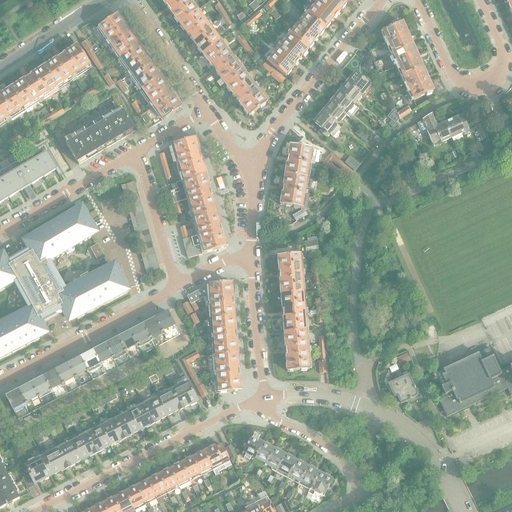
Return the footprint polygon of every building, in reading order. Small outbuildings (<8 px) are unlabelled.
[(159,0),(160,1),(161,0),(174,18),(177,23),(178,23),(179,24),(197,11),(188,0),(159,0)] [(342,10),(346,5),(345,5),(346,3),(346,2),(342,0),(315,0),(314,2),(316,4),(307,15),(324,30),(326,28),(326,29),(330,24),(329,24),(337,14),(341,9),(342,10)] [(255,1),(249,6),(253,12),(259,7),(255,1)] [(212,26),(211,24),(209,22),(207,24),(197,11),(179,24),(181,26),(180,27),(183,31),(184,31),(197,49),(200,54),(201,53),(202,55),(220,41),(210,28),(212,26)] [(245,18),(243,13),(237,17),(240,21),(245,18)] [(324,30),(307,15),(305,13),(303,15),(305,17),(298,24),(291,33),(290,32),(288,34),(289,35),(307,50),(309,48),(309,49),(313,44),(316,40),(319,36),(320,36),(324,32),(323,31),(324,30)] [(138,46),(127,30),(116,15),(92,32),(96,38),(100,35),(105,43),(103,45),(105,48),(108,47),(117,60),(138,46)] [(407,34),(407,33),(402,23),(400,24),(399,22),(394,25),(395,26),(380,33),(381,35),(383,34),(385,39),(384,40),(386,44),(407,34)] [(412,46),(408,37),(407,34),(386,44),(387,49),(389,48),(392,54),(390,54),(391,56),(412,46)] [(307,50),(289,35),(280,47),(278,45),(275,48),(277,50),(268,62),(285,77),(287,75),(287,76),(291,71),(290,71),(302,56),(303,57),(307,52),(306,52),(307,50)] [(92,49),(87,40),(81,44),(87,53),(91,50),(92,49)] [(235,57),(234,55),(232,53),(230,55),(220,41),(202,55),(204,57),(203,57),(207,62),(221,79),(220,80),(224,84),(225,85),(243,72),(233,58),(235,57)] [(76,76),(90,67),(76,46),(43,68),(57,89),(71,79),(73,82),(77,79),(76,76)] [(159,77),(149,61),(138,46),(117,60),(126,74),(124,76),(127,80),(129,78),(138,91),(159,77)] [(418,57),(417,56),(412,46),(391,56),(391,57),(393,56),(395,62),(394,63),(396,67),(418,57)] [(423,69),(419,60),(418,57),(396,67),(397,71),(399,71),(402,76),(400,77),(401,78),(423,69)] [(43,98),(57,89),(43,68),(10,89),(24,110),(38,101),(40,103),(44,100),(43,98)] [(428,80),(427,78),(423,69),(401,78),(401,80),(403,79),(405,84),(404,85),(406,90),(428,80)] [(259,88),(257,86),(256,85),(254,86),(243,72),(225,85),(227,87),(226,88),(230,93),(230,92),(239,103),(244,110),(243,111),(247,115),(249,117),(260,109),(265,106),(264,105),(266,103),(256,90),(259,88)] [(369,85),(368,84),(369,83),(368,81),(367,80),(366,79),(365,79),(363,80),(354,73),(349,80),(349,79),(346,83),(361,95),(369,85)] [(279,75),(275,80),(281,84),(285,80),(279,75)] [(181,108),(170,92),(159,77),(138,91),(148,105),(146,107),(148,110),(151,109),(156,116),(160,123),(163,121),(181,108)] [(433,91),(429,82),(428,80),(406,90),(408,94),(409,93),(412,99),(410,100),(411,101),(426,95),(426,97),(431,94),(431,92),(433,91)] [(361,95),(346,83),(345,82),(340,88),(341,89),(338,92),(353,105),(361,95)] [(10,119),(24,110),(10,89),(0,95),(0,125),(6,122),(7,124),(11,121),(10,119)] [(353,105),(338,92),(330,102),(345,114),(353,105)] [(345,114),(330,102),(322,112),(337,124),(345,114)] [(400,120),(411,112),(407,107),(397,114),(400,120)] [(133,129),(125,115),(123,112),(120,108),(64,141),(66,144),(66,145),(78,165),(88,160),(126,137),(124,134),(133,129)] [(160,123),(156,116),(151,109),(148,110),(143,114),(139,117),(143,123),(142,124),(147,131),(160,123)] [(336,125),(337,124),(322,112),(321,113),(322,113),(314,122),(322,129),(319,132),(326,137),(329,134),(333,138),(339,130),(343,134),(345,132),(341,128),(336,125)] [(451,139),(445,124),(441,126),(441,125),(437,127),(431,114),(422,121),(423,124),(419,126),(425,138),(428,137),(432,145),(440,142),(441,144),(451,139)] [(470,132),(464,118),(462,115),(444,123),(445,124),(451,139),(464,134),(465,134),(470,132)] [(486,134),(482,123),(475,126),(480,138),(487,135),(486,134)] [(343,126),(341,128),(345,132),(348,134),(350,132),(343,126)] [(205,175),(200,157),(195,138),(174,144),(174,145),(171,146),(176,164),(181,182),(205,175)] [(314,165),(317,150),(311,149),(309,149),(309,148),(303,147),(303,148),(290,145),(285,175),(307,179),(307,177),(309,166),(311,166),(312,164),(314,165)] [(0,203),(8,199),(16,194),(20,192),(21,191),(21,190),(23,189),(25,192),(30,190),(28,186),(31,184),(31,185),(32,185),(45,177),(55,171),(56,171),(48,157),(46,154),(27,165),(22,158),(0,171),(0,203)] [(330,154),(323,164),(327,167),(331,163),(332,162),(335,164),(338,160),(330,154)] [(359,165),(350,157),(345,163),(355,171),(359,165)] [(215,211),(210,193),(205,175),(181,182),(176,183),(177,189),(170,191),(173,204),(186,200),(191,218),(215,211)] [(280,202),(280,205),(293,207),(293,208),(299,209),(299,208),(301,209),(301,211),(293,216),(296,222),(306,215),(307,215),(305,211),(307,210),(309,195),(307,194),(307,192),(305,192),(305,188),(310,189),(311,181),(307,180),(307,179),(285,175),(284,182),(283,187),(283,188),(282,190),(282,192),(282,193),(281,196),(280,202)] [(135,189),(133,183),(122,186),(123,192),(135,189)] [(136,195),(135,189),(123,192),(125,198),(136,195)] [(138,201),(136,195),(125,198),(127,204),(138,201)] [(140,207),(138,201),(127,204),(128,210),(140,207)] [(142,213),(140,207),(128,210),(130,216),(142,213)] [(62,292),(46,263),(90,237),(92,235),(90,233),(95,230),(86,215),(83,210),(78,213),(77,210),(30,238),(31,240),(25,244),(28,250),(26,251),(25,250),(20,253),(19,251),(13,255),(14,256),(8,260),(9,261),(7,262),(4,257),(0,258),(0,286),(1,285),(3,283),(4,284),(10,280),(9,280),(14,277),(34,313),(31,314),(31,313),(22,317),(22,318),(20,319),(19,318),(8,324),(8,325),(5,327),(5,326),(0,328),(0,358),(4,356),(3,353),(10,350),(11,352),(18,348),(17,346),(24,342),(26,345),(33,341),(40,337),(39,334),(45,331),(41,322),(43,321),(44,323),(61,313),(60,312),(62,311),(67,319),(73,316),(75,319),(123,293),(122,291),(127,288),(122,280),(116,267),(111,270),(109,267),(107,268),(62,292)] [(226,248),(221,230),(215,211),(191,218),(196,236),(188,239),(183,240),(182,241),(188,259),(226,248)] [(143,218),(142,213),(130,216),(132,222),(143,218)] [(145,224),(143,218),(132,222),(133,228),(145,224)] [(147,230),(145,224),(133,228),(135,234),(147,230)] [(148,236),(147,230),(135,234),(137,239),(148,236)] [(150,242),(148,236),(137,239),(138,245),(150,242)] [(318,246),(316,238),(307,239),(307,242),(304,242),(305,248),(318,246)] [(152,248),(150,242),(138,245),(140,251),(152,248)] [(100,252),(97,245),(90,249),(94,255),(100,252)] [(153,254),(152,248),(140,251),(142,257),(153,254)] [(104,258),(100,252),(94,255),(97,261),(104,258)] [(155,260),(153,254),(142,257),(143,263),(155,260)] [(301,278),(313,277),(313,273),(304,274),(304,271),(301,271),(300,255),(297,255),(297,254),(291,255),(278,256),(278,259),(277,259),(277,265),(278,265),(280,287),(279,287),(280,293),(281,293),(281,295),(303,293),(301,278)] [(157,266),(155,260),(143,263),(145,269),(157,266)] [(159,272),(157,266),(145,269),(147,275),(159,272)] [(234,317),(233,302),(231,283),(209,285),(209,286),(206,286),(187,297),(194,311),(198,309),(195,302),(203,298),(205,302),(205,307),(208,307),(209,319),(234,317)] [(308,314),(308,312),(310,312),(310,311),(310,310),(307,310),(304,310),(303,293),(281,295),(281,303),(281,309),(282,309),(283,325),(282,325),(283,331),(284,331),(284,333),(306,332),(304,315),(308,314)] [(193,313),(187,302),(182,305),(187,315),(193,313)] [(179,336),(175,327),(167,313),(158,318),(157,317),(154,318),(155,319),(162,333),(167,342),(173,339),(179,336)] [(237,354),(236,336),(234,317),(209,319),(210,336),(208,336),(208,340),(211,340),(212,357),(237,354)] [(162,333),(155,319),(145,324),(145,323),(142,325),(150,340),(162,333)] [(150,340),(142,325),(139,326),(140,327),(130,332),(137,346),(150,340)] [(137,346),(130,332),(120,337),(120,336),(117,338),(125,353),(137,346)] [(311,353),(310,350),(310,348),(307,348),(306,332),(284,333),(284,335),(283,335),(284,341),(285,352),(286,363),(285,363),(286,369),(287,369),(287,372),(301,371),(301,372),(307,371),(307,370),(309,370),(308,361),(308,353),(311,353)] [(167,342),(162,333),(150,340),(155,349),(167,342)] [(125,353),(117,338),(115,339),(115,340),(105,345),(113,359),(125,353)] [(155,349),(150,340),(137,346),(142,355),(155,349)] [(113,359),(105,345),(96,350),(95,349),(92,351),(100,366),(113,359)] [(142,355),(137,346),(125,353),(130,362),(142,355)] [(511,363),(510,365),(509,366),(509,367),(499,372),(493,358),(489,348),(476,354),(476,355),(445,370),(444,369),(434,374),(440,386),(441,386),(441,387),(440,388),(444,396),(445,395),(446,397),(439,401),(444,412),(449,409),(452,415),(463,410),(463,411),(471,407),(471,406),(507,389),(510,396),(510,397),(511,396),(511,363)] [(100,366),(92,351),(90,352),(90,353),(80,358),(88,372),(100,366)] [(130,362),(125,353),(113,359),(117,368),(130,362)] [(240,392),(239,373),(237,354),(212,357),(213,373),(211,373),(211,378),(214,378),(215,394),(240,392)] [(88,372),(80,358),(71,363),(70,362),(68,364),(75,379),(88,372)] [(117,368),(113,359),(100,366),(105,375),(117,368)] [(326,373),(325,361),(321,361),(318,361),(319,374),(326,373)] [(75,379),(68,364),(65,365),(65,366),(56,371),(63,385),(75,379)] [(105,375),(100,366),(88,372),(93,381),(105,375)] [(63,385),(56,371),(46,376),(45,375),(43,377),(51,392),(63,385)] [(93,381),(88,372),(75,379),(80,388),(93,381)] [(415,390),(414,388),(415,388),(413,384),(408,375),(407,375),(406,373),(407,373),(407,372),(401,375),(401,376),(402,376),(403,378),(388,384),(387,384),(392,394),(396,403),(399,402),(400,404),(409,400),(411,399),(418,396),(415,390)] [(51,392),(43,377),(40,378),(41,379),(31,384),(38,398),(51,392)] [(150,384),(146,378),(140,381),(144,387),(150,384)] [(80,388),(75,379),(63,385),(68,394),(80,388)] [(197,401),(187,382),(186,383),(185,380),(184,381),(177,385),(178,387),(171,390),(182,410),(184,409),(184,408),(189,405),(190,406),(196,403),(196,401),(197,401)] [(38,398),(31,384),(21,389),(21,388),(18,390),(26,404),(38,398)] [(68,394),(63,385),(51,392),(55,401),(68,394)] [(201,386),(197,388),(202,398),(207,395),(202,385),(201,386)] [(26,404),(18,390),(15,391),(16,392),(6,397),(13,411),(26,404)] [(182,410),(171,390),(157,397),(167,416),(179,411),(182,410)] [(55,401),(51,392),(38,398),(43,407),(55,401)] [(167,416),(157,397),(143,405),(153,425),(155,424),(155,423),(155,422),(159,420),(159,421),(167,416)] [(43,407),(38,398),(26,404),(31,413),(43,407)] [(31,413),(26,404),(13,411),(18,420),(31,413)] [(153,425),(143,405),(129,412),(138,431),(146,428),(146,427),(150,425),(151,426),(153,425)] [(138,431),(129,412),(114,420),(125,439),(127,438),(126,437),(127,437),(126,436),(130,434),(131,435),(138,431)] [(74,424),(73,421),(71,417),(63,421),(67,428),(74,424)] [(125,439),(114,420),(100,427),(110,446),(118,442),(117,441),(121,439),(122,440),(122,441),(125,439)] [(110,446),(100,427),(86,434),(96,454),(99,453),(98,452),(98,451),(102,449),(102,450),(110,446)] [(96,454),(86,434),(72,442),(81,461),(89,457),(89,456),(93,454),(93,455),(94,455),(96,454)] [(254,459),(263,443),(258,441),(258,440),(258,438),(254,436),(253,437),(252,438),(251,437),(242,454),(253,461),(254,459)] [(81,461),(72,442),(57,449),(68,469),(70,468),(70,467),(69,466),(73,464),(74,465),(81,461)] [(265,465),(274,449),(269,446),(270,446),(269,444),(266,442),(264,443),(263,443),(254,459),(261,463),(260,465),(264,467),(265,465)] [(231,466),(221,446),(216,449),(214,446),(213,447),(212,445),(207,447),(208,450),(202,452),(212,471),(219,483),(222,481),(216,469),(223,465),(225,469),(231,466)] [(236,457),(230,445),(225,448),(231,460),(236,457)] [(277,471),(286,455),(281,452),(281,450),(277,448),(275,449),(274,449),(265,465),(272,469),(271,470),(276,473),(277,471)] [(68,469),(57,449),(43,457),(53,475),(61,471),(60,471),(64,469),(65,469),(65,470),(68,469)] [(212,471),(202,452),(200,451),(196,453),(196,455),(191,458),(201,477),(212,471)] [(289,477),(298,461),(297,461),(292,458),(292,456),(288,454),(286,455),(277,471),(284,475),(283,477),(288,479),(289,477)] [(53,475),(43,457),(41,458),(40,455),(27,462),(28,464),(24,466),(28,474),(34,485),(53,475)] [(201,477),(191,458),(189,457),(185,459),(185,461),(180,464),(190,483),(201,477)] [(300,483),(308,467),(303,464),(303,462),(299,460),(298,461),(289,477),(295,481),(294,482),(299,485),(300,483)] [(190,483),(180,464),(178,462),(174,465),(174,467),(169,469),(179,488),(190,483)] [(310,491),(320,473),(315,470),(315,468),(311,466),(309,467),(308,467),(300,483),(306,487),(306,488),(310,491)] [(179,488),(169,469),(168,470),(167,468),(162,471),(163,473),(158,475),(167,494),(179,488)] [(19,499),(5,473),(0,476),(0,509),(6,506),(7,508),(13,504),(12,503),(19,499)] [(323,497),(330,484),(332,480),(330,478),(330,476),(326,474),(324,475),(320,473),(310,491),(306,498),(303,504),(306,505),(309,500),(310,500),(314,493),(319,495),(323,497)] [(34,485),(28,474),(22,478),(27,488),(34,485)] [(167,494),(158,475),(157,476),(156,474),(151,476),(152,478),(146,481),(156,500),(157,500),(162,511),(166,511),(166,509),(162,501),(163,500),(161,497),(167,494)] [(156,500),(146,481),(144,480),(140,482),(140,484),(135,487),(145,506),(156,500)] [(213,490),(207,480),(203,482),(209,492),(213,490)] [(265,511),(273,509),(262,487),(252,482),(250,485),(258,490),(263,499),(245,508),(246,510),(246,511),(265,511)] [(145,506),(135,487),(133,486),(129,488),(129,490),(124,493),(134,511),(145,506)] [(293,495),(296,489),(292,488),(290,493),(288,492),(286,497),(290,500),(293,495)] [(132,511),(134,511),(124,493),(122,491),(118,494),(118,496),(113,498),(119,511),(132,511)] [(190,501),(185,491),(181,493),(186,503),(190,501)] [(119,511),(113,498),(112,499),(111,497),(106,499),(107,502),(102,504),(105,511),(119,511)] [(291,511),(287,502),(281,505),(284,511),(291,511)] [(105,511),(102,504),(101,504),(100,503),(95,505),(96,507),(91,510),(91,511),(105,511)]
